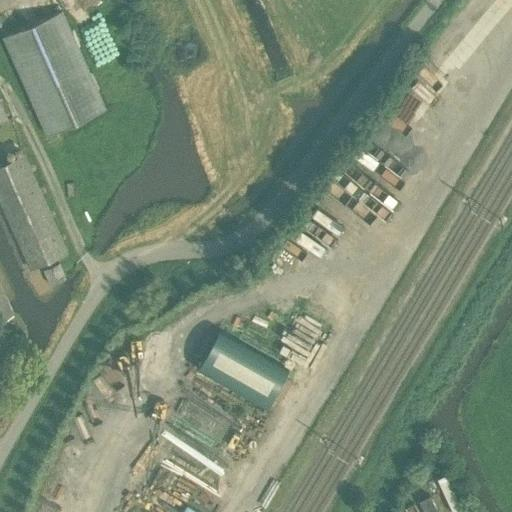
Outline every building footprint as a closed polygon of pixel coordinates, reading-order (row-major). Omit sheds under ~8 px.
[(46,135),(105,108),(61,10),(2,36),(46,135)] [(67,251),(23,154),(0,164),(0,199),(30,268),(67,251)] [(50,284),(65,278),(59,263),(43,269),(50,284)] [(0,317),(12,312),(0,285),(0,317)] [(218,329),(197,367),(266,407),(288,369),(218,329)]
